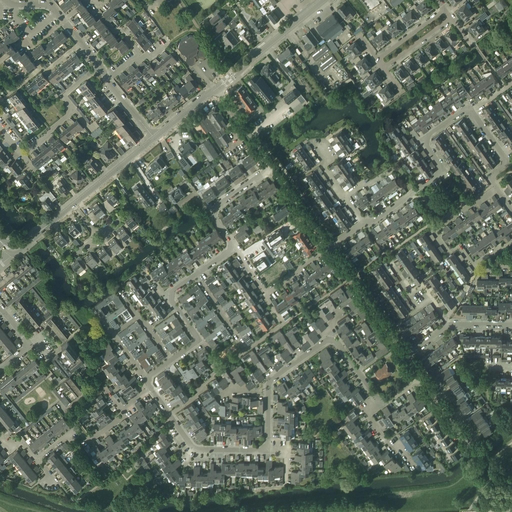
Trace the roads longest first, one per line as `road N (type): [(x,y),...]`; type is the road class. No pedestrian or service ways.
road 1 (residential): [(150,389),(192,448),(267,450)]
road 2 (tertiary): [(215,89),(323,0)]
road 3 (residential): [(406,356),(329,248)]
road 4 (residential): [(360,222),(376,220),(439,173),(425,142)]
